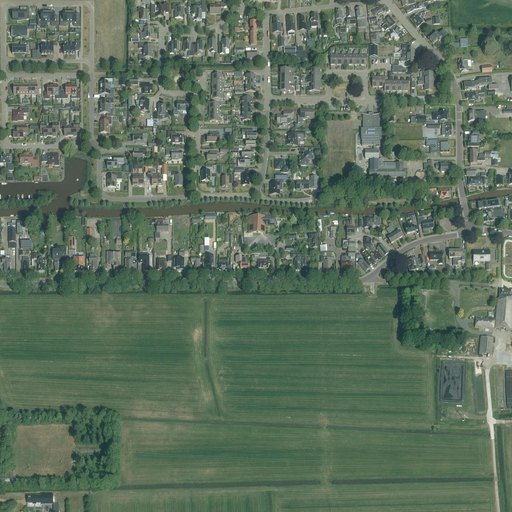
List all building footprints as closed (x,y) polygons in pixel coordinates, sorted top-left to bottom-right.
[(210,6),(210,13),(216,13),(216,14),(221,14),(221,8),(227,8),(227,1),(223,1),(223,4),(216,4),(216,6),(210,6)] [(427,7),(426,3),(411,7),(405,10),(408,14),(415,10),(424,8),(427,7)] [(169,13),(168,5),(164,5),(164,7),(156,7),(157,7),(157,11),(156,12),(156,13),(157,14),(157,17),(163,17),(163,13),(169,13)] [(140,11),(140,20),(147,20),(147,13),(150,13),(150,6),(146,6),(146,11),(140,11)] [(199,6),(199,8),(192,8),(192,15),(195,15),(195,20),(201,20),(201,13),(205,13),(205,6),(199,6)] [(386,12),(382,7),(375,12),(375,11),(372,13),(374,17),(377,15),(378,17),(386,12)] [(12,11),(12,12),(13,12),(13,20),(12,20),(26,20),(26,14),(29,14),(29,8),(20,8),(20,11),(12,11)] [(183,12),(183,8),(180,8),(175,8),(175,11),(175,18),(178,18),(178,19),(182,19),(182,12),(183,12)] [(362,9),(356,10),(358,26),(364,26),(364,21),(365,21),(365,18),(363,18),(362,9)] [(356,25),(355,19),(352,19),(352,18),(352,13),(351,13),(350,10),(346,10),(347,19),(347,20),(346,20),(347,26),(356,25)] [(41,19),(38,19),(38,26),(47,26),(48,23),(48,12),(41,12),(41,14),(41,19)] [(54,19),(54,12),(48,12),(48,23),(51,23),(51,26),(57,26),(57,19),(54,19)] [(60,26),(66,26),(66,23),(69,23),(70,12),(63,12),(63,19),(60,19),(60,26)] [(70,12),(69,23),(73,23),(73,26),(79,26),(79,19),(76,19),(76,12),(70,12)] [(411,19),(414,23),(417,28),(424,23),(423,21),(422,22),(419,18),(421,17),(425,16),(424,13),(420,13),(420,14),(419,15),(418,15),(417,15),(411,19)] [(383,21),(386,25),(382,28),(385,32),(395,24),(389,17),(383,21)] [(279,27),(278,19),(273,20),(273,27),(272,27),(272,34),(281,33),(280,27),(279,27)] [(143,34),(153,34),(153,28),(147,28),(147,25),(139,25),(139,28),(140,28),(140,31),(143,31),(143,34)] [(397,27),(387,35),(390,38),(393,37),(394,41),(399,40),(399,38),(403,35),(397,27)] [(21,38),(21,36),(27,36),(27,28),(12,28),(12,36),(16,36),(16,38),(21,38)] [(436,33),(428,39),(433,45),(438,41),(439,42),(442,40),(443,41),(449,37),(444,31),(438,35),(436,33)] [(143,34),(143,37),(140,37),(140,42),(147,42),(147,39),(153,39),(153,34),(143,34)] [(229,50),(229,40),(222,40),(222,47),(219,47),(219,55),(224,55),(224,50),(229,50)] [(41,54),(47,54),(47,44),(41,44),(41,41),(37,41),(37,47),(41,47),(41,51),(41,54)] [(75,44),(69,44),(69,54),(75,54),(75,48),(79,48),(79,41),(75,41),(75,44)] [(453,43),(451,41),(446,45),(450,50),(452,49),(459,48),(459,43),(453,43)] [(171,47),(168,47),(168,55),(174,55),(174,52),(178,52),(178,42),(171,42),(171,47)] [(188,52),(188,57),(193,57),(193,48),(190,49),(190,42),(184,42),(184,52),(188,52)] [(197,42),(197,48),(194,48),(194,55),(198,55),(199,54),(199,52),(204,52),(204,42),(197,42)] [(13,54),(26,54),(26,46),(29,46),(29,43),(21,43),(21,46),(13,46),(13,54)] [(47,44),(47,54),(53,54),(53,47),(57,47),(57,43),(50,43),(50,44),(47,44)] [(67,43),(60,43),(60,47),(63,47),(63,54),(69,54),(69,44),(67,44),(67,43)] [(143,49),(143,53),(153,52),(153,47),(145,47),(145,43),(139,43),(139,49),(143,49)] [(402,57),(402,59),(414,59),(414,50),(407,50),(407,57),(402,57)] [(153,58),(153,52),(143,53),(143,56),(139,56),(139,61),(145,61),(145,58),(153,58)] [(414,59),(402,59),(400,59),(400,62),(407,63),(407,68),(414,68),(414,59)] [(459,62),(459,71),(461,70),(461,73),(468,72),(468,69),(469,69),(469,68),(468,68),(467,61),(463,62),(463,60),(459,60),(459,62)] [(432,74),(426,74),(426,73),(422,73),(422,80),(419,80),(419,83),(422,83),(432,83),(432,74)] [(479,81),(478,81),(479,86),(488,86),(489,90),(498,89),(497,86),(492,86),(491,82),(493,82),(493,81),(493,80),(492,80),(491,80),(491,78),(479,79),(479,81)] [(100,89),(110,89),(110,85),(113,85),(113,79),(106,79),(106,83),(99,83),(99,85),(100,85),(100,89)] [(390,82),(392,82),(391,79),(389,79),(389,82),(384,82),(384,89),(384,93),(390,93),(390,82)] [(395,82),(392,82),(390,82),(390,93),(396,93),(396,82),(398,82),(397,79),(395,79),(395,82)] [(396,93),(402,92),(402,82),(404,82),(403,79),(401,79),(401,82),(398,82),(396,82),(396,93)] [(407,82),(404,82),(402,82),(402,92),(408,92),(408,83),(410,83),(410,82),(409,79),(407,79),(407,82)] [(479,86),(478,81),(474,82),(464,83),(464,90),(475,89),(475,87),(479,86)] [(142,88),(142,91),(142,94),(149,94),(149,91),(152,91),(152,85),(150,85),(150,83),(140,83),(140,88),(142,88)] [(432,92),(432,83),(422,83),(419,83),(418,83),(418,86),(423,86),(423,85),(425,85),(425,92),(432,92)] [(53,96),(52,85),(50,85),(50,86),(47,86),(47,93),(44,93),(44,100),(49,100),(50,96),(53,96)] [(52,85),(53,96),(55,96),(56,100),(62,99),(62,93),(58,93),(58,86),(55,86),(55,85),(52,85)] [(62,99),(67,99),(68,96),(71,96),(71,85),(68,85),(65,86),(65,93),(62,93),(62,99)] [(71,96),(71,99),(79,99),(79,93),(76,93),(76,85),(73,85),(71,85),(71,96)] [(110,89),(100,89),(100,92),(99,92),(99,95),(106,95),(106,98),(113,98),(113,93),(110,93),(110,89)] [(479,102),(479,98),(484,98),(484,93),(475,93),(475,94),(472,94),(472,95),(467,95),(467,100),(470,100),(470,101),(476,101),(476,102),(479,102)] [(144,113),(144,112),(144,111),(148,111),(148,105),(149,105),(149,100),(147,100),(147,96),(138,96),(138,102),(135,102),(136,102),(136,103),(136,104),(136,105),(137,106),(137,107),(140,107),(140,111),(141,111),(142,112),(143,112),(144,113)] [(113,98),(106,98),(106,102),(99,102),(99,104),(100,104),(100,108),(110,108),(110,104),(113,104),(113,98)] [(173,108),(173,112),(173,115),(178,116),(178,111),(188,111),(188,103),(182,103),(182,102),(177,102),(177,108),(173,108)] [(159,105),(158,105),(158,114),(155,114),(154,120),(160,120),(160,116),(165,116),(165,105),(161,105),(161,104),(159,105)] [(13,122),(17,122),(17,121),(23,121),(23,114),(27,114),(27,108),(20,108),(20,112),(13,112),(13,117),(13,122)] [(110,108),(100,108),(100,111),(99,111),(99,114),(106,114),(106,117),(113,117),(113,111),(110,111),(110,108)] [(302,111),(302,112),(302,117),(298,117),(298,124),(303,124),(303,120),(313,120),(313,112),(313,111),(302,111)] [(475,112),(469,113),(469,122),(474,122),(484,121),(484,112),(485,112),(485,111),(475,112)] [(283,117),(277,117),(277,121),(276,121),(276,122),(277,122),(277,125),(278,125),(278,129),(287,129),(287,125),(288,125),(289,125),(290,124),(290,123),(290,122),(290,120),(293,120),(293,113),(283,113),(283,117)] [(440,115),(433,115),(433,121),(439,121),(439,124),(444,124),(444,121),(446,121),(446,113),(440,113),(440,115)] [(374,146),(374,151),(377,151),(377,148),(381,148),(381,140),(382,140),(382,129),(380,129),(380,115),(381,115),(381,114),(377,115),(374,116),(374,114),(370,114),(370,116),(366,115),(362,114),(362,115),(363,115),(363,129),(362,129),(361,129),(362,140),(362,146),(374,146)] [(103,122),(100,122),(100,133),(102,133),(102,134),(110,134),(110,133),(108,133),(108,125),(111,125),(111,118),(103,118),(103,122)] [(66,122),(61,122),(61,130),(64,130),(64,137),(65,137),(67,137),(70,137),(70,127),(67,127),(66,122)] [(73,127),(70,127),(70,137),(73,137),(74,137),(75,137),(75,136),(76,136),(76,134),(80,134),(79,130),(79,123),(73,123),(73,127)] [(46,137),(49,137),(49,127),(46,127),(46,124),(43,124),(40,124),(40,131),(40,134),(43,134),(43,137),(44,137),(45,137),(46,137)] [(53,127),(49,127),(49,137),(52,137),(53,137),(54,137),(55,137),(55,134),(59,134),(58,130),(58,124),(53,124),(53,127)] [(451,126),(442,126),(442,137),(451,137),(451,126)] [(27,134),(27,131),(27,127),(17,127),(17,131),(13,131),(13,138),(23,138),(23,134),(27,134)] [(242,130),(242,135),(242,136),(246,136),(246,139),(256,139),(256,133),(252,133),(252,130),(242,130)] [(171,138),(171,143),(182,143),(182,136),(175,136),(175,132),(167,132),(167,138),(171,138)] [(301,139),(305,139),(305,132),(298,132),(298,135),(288,135),(288,139),(286,139),(286,146),(292,146),(292,147),(296,147),(296,142),(297,142),(297,138),(301,138),(301,139)] [(479,146),(479,132),(472,132),(472,136),(468,136),(468,143),(467,143),(467,147),(480,147),(480,146),(479,146)] [(220,136),(220,133),(210,133),(210,136),(207,136),(207,143),(217,143),(220,143),(220,136)] [(142,139),(142,136),(132,136),(132,142),(135,142),(135,144),(145,144),(145,139),(142,139)] [(426,141),(426,147),(430,146),(430,153),(439,153),(439,154),(448,153),(448,154),(449,154),(449,143),(448,143),(448,144),(439,144),(439,141),(426,141)] [(139,149),(139,153),(133,153),(132,161),(139,161),(138,159),(142,159),(142,155),(146,155),(146,149),(139,149)] [(171,160),(178,160),(182,160),(182,152),(174,152),(174,149),(166,149),(166,156),(171,156),(171,160)] [(305,149),(305,157),(299,157),(299,166),(308,166),(308,160),(313,160),(313,149),(305,149)] [(377,151),(374,151),(366,151),(366,159),(371,159),(371,161),(371,164),(370,164),(370,168),(371,168),(371,169),(370,169),(370,171),(370,178),(406,178),(406,171),(403,171),(403,164),(400,164),(400,163),(399,163),(399,164),(383,164),(383,163),(382,163),(383,162),(381,160),(380,161),(380,160),(379,160),(379,151),(377,151)] [(10,164),(10,156),(6,156),(5,156),(3,156),(0,155),(0,163),(7,164),(7,171),(13,171),(13,165),(10,165),(10,164)] [(32,167),(37,167),(37,159),(32,159),(32,155),(20,156),(20,164),(32,164),(32,167)] [(48,165),(54,165),(54,166),(59,166),(58,162),(58,155),(48,155),(48,156),(42,156),(42,162),(48,162),(48,165)] [(123,164),(123,163),(127,163),(127,158),(123,158),(113,158),(113,161),(107,161),(107,169),(113,169),(113,168),(117,168),(117,164),(123,164)] [(284,167),(284,161),(275,161),(275,170),(281,170),(281,174),(287,174),(287,167),(284,167)] [(214,167),(205,167),(205,171),(201,171),(201,177),(202,177),(202,181),(210,181),(210,174),(214,174),(214,167)] [(113,173),(113,176),(107,177),(107,188),(109,188),(110,188),(119,188),(116,188),(116,180),(121,180),(121,173),(113,173)] [(157,186),(157,175),(152,175),(152,173),(148,173),(148,179),(151,179),(151,186),(157,186)] [(178,173),(172,173),(172,176),(175,176),(175,186),(182,186),(182,176),(178,176),(178,173)] [(222,187),(229,187),(229,184),(232,184),(232,176),(229,176),(229,177),(222,177),(222,187)] [(296,182),(296,190),(301,190),(301,189),(303,189),(303,190),(309,190),(309,187),(310,187),(310,189),(317,189),(317,177),(310,177),(310,182),(309,182),(296,182)] [(484,178),(468,178),(468,187),(484,186),(484,185),(491,185),(491,180),(484,180),(484,178)] [(274,181),(274,184),(270,184),(271,196),(279,196),(279,185),(282,185),(282,180),(274,181)] [(439,190),(439,199),(445,198),(445,197),(450,197),(450,190),(439,190)] [(478,210),(481,210),(487,209),(486,202),(486,200),(482,200),(482,203),(477,203),(478,210)] [(498,201),(486,202),(487,209),(491,209),(491,210),(493,210),(493,211),(500,210),(501,210),(501,207),(499,207),(498,201)] [(487,209),(481,210),(483,222),(494,221),(493,219),(504,218),(504,213),(502,213),(501,211),(501,210),(500,210),(493,211),(493,210),(491,210),(491,209),(487,209)] [(414,213),(409,214),(411,221),(407,222),(408,225),(404,226),(406,234),(415,232),(413,226),(412,226),(412,224),(416,223),(414,213)] [(264,217),(249,216),(248,233),(265,234),(265,225),(275,226),(275,217),(265,216),(264,217)] [(428,221),(424,222),(423,217),(417,218),(418,226),(422,225),(423,231),(427,230),(427,229),(434,228),(432,218),(428,218),(428,221)] [(364,228),(369,228),(369,227),(371,227),(371,223),(374,223),(374,218),(364,218),(364,227),(364,228)] [(168,232),(169,225),(168,225),(166,224),(165,224),(165,220),(155,219),(155,224),(157,224),(157,231),(166,231),(166,232),(168,232)] [(17,221),(17,235),(22,235),(22,228),(26,228),(26,221),(17,221)] [(393,235),(397,240),(402,236),(399,231),(393,235)] [(391,244),(397,240),(393,235),(392,232),(389,234),(390,236),(387,238),(391,244)] [(317,233),(309,234),(309,239),(311,239),(311,245),(313,245),(313,247),(317,247),(317,239),(318,239),(317,233)] [(381,245),(377,248),(379,251),(382,255),(383,255),(385,256),(389,253),(384,247),(383,248),(381,245)] [(372,246),(369,248),(372,252),(371,253),(372,255),(376,260),(377,259),(378,261),(382,258),(377,252),(372,246)] [(52,251),(52,260),(54,260),(54,263),(54,266),(55,266),(55,272),(61,272),(61,263),(61,260),(66,260),(66,248),(60,248),(60,251),(52,251)] [(484,252),(473,252),(473,266),(474,266),(474,262),(489,262),(489,250),(484,250),(484,252)] [(461,251),(455,251),(455,261),(455,266),(458,266),(458,262),(461,262),(461,263),(464,263),(464,256),(464,252),(461,252),(461,251)] [(120,252),(107,252),(107,264),(113,264),(113,266),(113,267),(113,272),(119,272),(119,264),(120,264),(120,252)] [(126,267),(126,271),(131,271),(131,269),(132,269),(132,259),(131,259),(131,257),(136,257),(136,252),(126,252),(126,257),(127,257),(127,259),(125,259),(125,267),(126,267)] [(361,255),(365,260),(366,259),(367,260),(367,261),(370,265),(371,264),(373,266),(376,263),(371,257),(370,258),(365,252),(361,255)] [(430,253),(430,261),(438,261),(438,265),(442,265),(442,259),(443,259),(443,257),(442,257),(442,253),(430,253)] [(301,258),(301,254),(291,254),(291,258),(296,258),(296,261),(295,261),(295,263),(294,263),(294,269),(295,269),(295,271),(300,271),(300,265),(300,258),(301,258)] [(312,254),(304,254),(304,269),(306,269),(306,271),(310,271),(310,265),(311,265),(311,259),(313,259),(312,254)] [(149,263),(148,263),(148,261),(149,261),(149,255),(139,255),(139,264),(143,264),(143,272),(149,272),(149,266),(149,264),(149,263)] [(246,262),(246,259),(241,259),(241,255),(236,255),(236,259),(235,259),(234,262),(238,262),(238,265),(240,265),(240,268),(249,268),(249,262),(246,262)] [(84,256),(74,256),(73,265),(74,265),(74,271),(83,272),(83,265),(84,265),(84,256)] [(406,260),(407,266),(424,261),(423,256),(419,257),(419,259),(416,260),(416,257),(406,260)] [(324,257),(320,257),(320,263),(323,263),(324,271),(331,271),(331,258),(328,258),(324,258),(324,257)] [(341,268),(350,268),(354,268),(354,263),(350,263),(350,262),(345,262),(345,257),(341,257),(341,262),(341,268)] [(199,258),(191,258),(191,263),(192,263),(192,265),(193,266),(194,266),(194,271),(198,271),(198,269),(200,269),(200,263),(199,263),(199,258)] [(10,259),(2,259),(2,264),(4,264),(4,272),(9,272),(9,264),(10,264),(10,259)] [(173,267),(177,267),(178,271),(179,271),(180,271),(181,271),(184,270),(184,267),(185,267),(185,266),(185,265),(185,264),(184,264),(184,263),(184,259),(176,259),(173,259),(173,267)] [(227,271),(227,270),(230,270),(230,266),(228,266),(228,259),(219,259),(219,270),(220,271),(222,271),(227,271)] [(369,268),(362,259),(358,263),(365,272),(369,268)] [(157,260),(157,270),(161,270),(161,271),(166,272),(166,265),(166,260),(163,260),(157,260)] [(425,263),(424,261),(407,266),(409,271),(419,268),(418,264),(421,263),(421,264),(425,263)] [(488,320),(475,318),(474,327),(494,329),(499,330),(511,332),(511,330),(511,291),(499,290),(499,299),(497,298),(494,321),(488,320)] [(481,337),(479,355),(491,356),(493,338),(481,337)] [(31,503),(37,503),(38,504),(40,504),(41,503),(41,504),(48,504),(53,504),(53,495),(48,495),(41,495),(41,496),(27,496),(27,503),(28,503),(28,504),(30,504),(31,503)]
